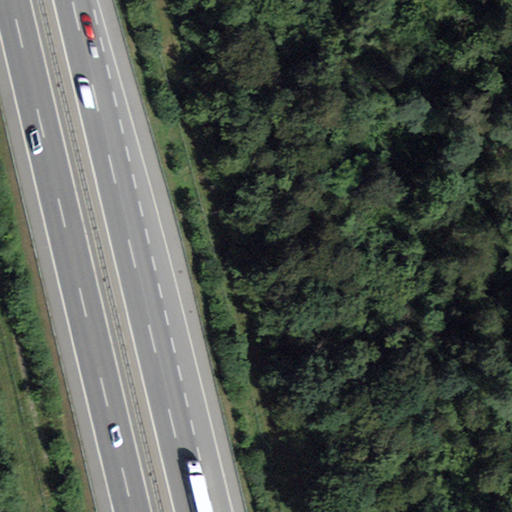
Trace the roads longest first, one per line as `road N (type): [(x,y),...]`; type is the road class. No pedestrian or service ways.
road 1 (motorway): [(190,511),(68,0)]
road 2 (motorway): [(8,0),(129,511)]
